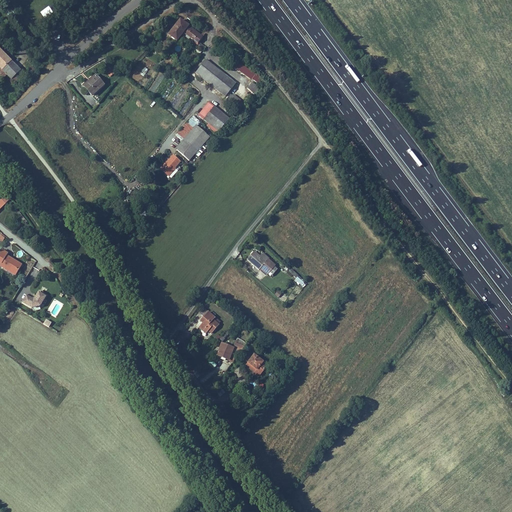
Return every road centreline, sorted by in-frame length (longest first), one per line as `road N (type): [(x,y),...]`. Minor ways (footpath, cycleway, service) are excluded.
road 1 (unclassified): [(197,0),(274,75),(322,139),(167,339)]
road 2 (motorway): [(266,0),(511,326)]
road 3 (motorway): [(511,293),(291,0)]
road 4 (track): [(511,387),(322,139)]
road 5 (track): [(325,0),(511,237)]
road 6 (unclassified): [(50,80),(177,0)]
